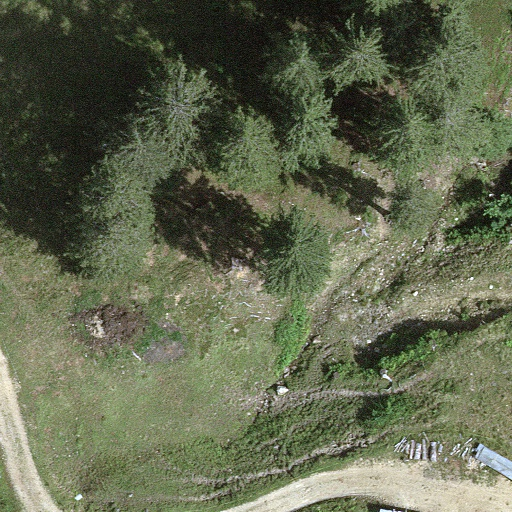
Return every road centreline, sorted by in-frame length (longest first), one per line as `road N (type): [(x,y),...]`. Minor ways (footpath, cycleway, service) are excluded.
road 1 (track): [(245,511),(339,483),(395,483),(493,511)]
road 2 (track): [(0,380),(22,470),(47,511)]
